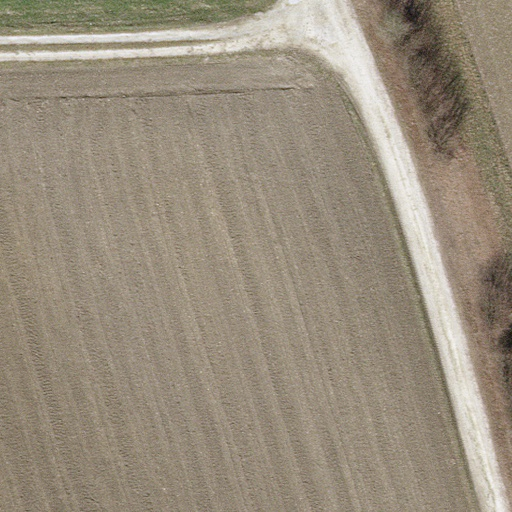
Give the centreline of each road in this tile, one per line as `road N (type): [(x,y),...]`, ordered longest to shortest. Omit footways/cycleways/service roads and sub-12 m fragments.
road 1 (track): [(511,429),(390,0)]
road 2 (track): [(423,95),(0,96)]
